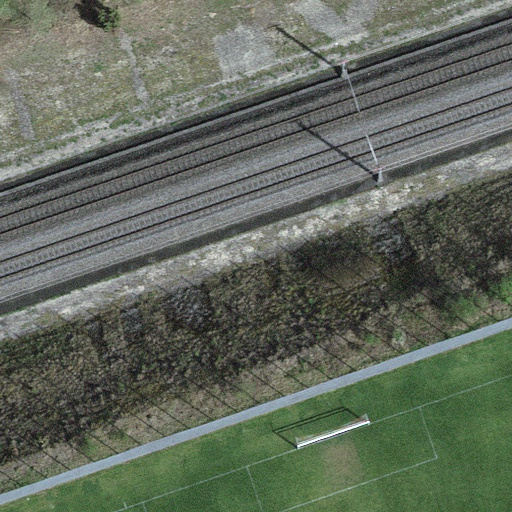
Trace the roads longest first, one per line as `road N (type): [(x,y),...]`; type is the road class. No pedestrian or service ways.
road 1 (track): [(0,333),(511,159)]
road 2 (track): [(487,0),(0,165)]
